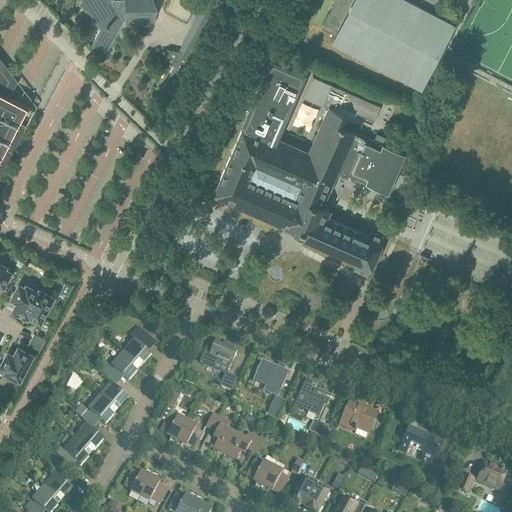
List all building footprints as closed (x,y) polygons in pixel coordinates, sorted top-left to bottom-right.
[(81,0),(79,3),(91,14),(100,27),(92,42),(107,50),(123,20),(126,20),(126,24),(152,24),(157,9),(153,0),(81,0)] [(212,0),(210,4),(221,11),(227,0),(212,0)] [(337,30),(331,41),(352,52),(421,88),(455,22),(433,11),(438,0),(335,0),(323,23),(337,30)] [(174,66),(162,89),(169,93),(176,97),(188,73),(221,11),(210,4),(177,67),(174,66)] [(0,175),(35,110),(9,96),(18,80),(0,56),(0,175)] [(270,60),(212,192),(228,199),(231,201),(282,223),(281,226),(294,231),(301,234),(301,236),(357,260),(354,267),(368,273),(383,238),(387,239),(390,232),(385,230),(382,237),(369,231),(367,235),(325,216),(328,208),(320,205),(321,202),(325,204),(333,185),(329,183),(335,170),(387,192),(391,182),(404,153),(387,145),(389,138),(377,133),(374,139),(357,132),(362,121),(355,117),(357,113),(343,106),(349,92),(332,84),(323,104),(328,106),(315,135),(308,151),(279,138),(276,145),(272,143),(279,126),(302,74),(270,60)] [(313,75),(303,97),(322,106),(323,104),(332,84),(331,84),(332,83),(313,75)] [(349,92),(343,106),(357,113),(374,121),(381,106),(349,92)] [(135,170),(143,155),(138,153),(130,167),(135,170)] [(428,257),(421,254),(418,262),(424,265),(428,257)] [(0,263),(0,283),(3,285),(10,272),(4,269),(5,266),(0,263)] [(12,298),(18,301),(14,310),(27,316),(28,315),(39,292),(27,286),(25,288),(19,285),(12,298)] [(40,290),(39,292),(28,315),(40,321),(53,297),(40,290)] [(130,337),(134,340),(123,353),(140,367),(151,355),(142,347),(147,342),(135,332),(130,337)] [(45,339),(34,333),(31,339),(42,345),(45,339)] [(42,345),(31,339),(28,345),(39,351),(42,345)] [(226,375),(221,388),(234,394),(239,381),(227,375),(237,351),(227,347),(228,345),(224,343),(223,345),(215,342),(212,349),(206,347),(199,364),(213,369),(215,365),(228,370),(226,375)] [(1,366),(7,369),(6,371),(19,378),(31,355),(18,348),(15,355),(9,352),(1,366)] [(111,366),(128,381),(140,367),(123,353),(111,366)] [(253,381),(265,386),(264,390),(279,397),(289,373),(261,361),(253,381)] [(115,372),(108,366),(105,369),(112,375),(115,372)] [(102,373),(109,379),(112,375),(105,369),(102,373)] [(71,378),(66,388),(76,392),(84,383),(74,373),(71,378)] [(316,385),(306,380),(294,408),(318,418),(323,406),(325,407),(328,401),(312,394),(316,385)] [(128,398),(112,384),(100,397),(116,411),(128,398)] [(172,411),(179,398),(173,395),(166,407),(172,411)] [(89,410),(105,424),(116,411),(100,397),(89,410)] [(277,422),(283,406),(274,402),(267,417),(277,422)] [(349,404),(341,423),(368,435),(377,414),(365,409),(364,411),(349,404)] [(87,412),(81,407),(79,409),(89,418),(91,415),(87,411),(87,412)] [(169,442),(175,445),(186,423),(177,418),(179,414),(172,411),(166,407),(160,420),(165,423),(161,432),(168,436),(167,437),(171,439),(169,442)] [(75,413),(80,419),(81,418),(85,422),(89,418),(79,409),(75,413)] [(212,416),(205,428),(211,431),(218,419),(212,416)] [(213,439),(217,441),(213,449),(225,455),(235,436),(226,430),(229,425),(218,419),(211,431),(216,434),(213,439)] [(86,426),(86,427),(81,422),(77,427),(82,432),(75,439),(92,453),(103,440),(86,426)] [(316,442),(313,442),(312,444),(319,448),(323,439),(325,436),(327,430),(329,427),(317,422),(312,434),(314,435),(316,442)] [(182,446),(186,448),(187,446),(194,449),(202,434),(195,430),(196,428),(186,423),(175,445),(180,449),(182,446)] [(409,429),(399,452),(405,455),(408,448),(424,455),(421,462),(430,466),(440,443),(409,429)] [(245,441),(235,436),(225,455),(237,461),(241,453),(244,455),(247,450),(253,453),(260,441),(248,435),(245,441)] [(75,439),(74,440),(72,438),(67,438),(64,442),(68,446),(64,452),(60,449),(56,453),(67,463),(72,458),(80,466),(92,453),(75,439)] [(258,456),(264,443),(260,441),(253,453),(258,456)] [(54,461),(46,454),(42,459),(50,466),(54,461)] [(266,458),(263,464),(263,463),(262,465),(255,462),(246,477),(254,481),(252,483),(256,485),(254,487),(260,491),(272,468),(275,463),(266,458)] [(296,476),(303,464),(297,461),(290,473),(296,476)] [(288,479),(281,475),(283,470),(282,466),(275,462),(275,463),(272,468),(260,491),(266,494),(267,491),(271,493),(272,491),(279,495),(288,479)] [(489,466),(485,464),(477,483),(504,495),(508,487),(500,483),(505,473),(496,469),(497,468),(489,464),(489,466)] [(56,474),(50,480),(45,475),(39,482),(44,487),(61,502),(72,489),(63,481),(67,477),(55,467),(52,471),(56,474)] [(124,488),(131,491),(130,493),(139,498),(151,475),(146,472),(144,476),(140,474),(140,475),(132,471),(124,488)] [(139,498),(149,503),(150,501),(157,505),(165,489),(159,485),(160,484),(156,481),(157,479),(151,475),(139,498)] [(305,477),(291,503),(299,507),(300,505),(305,508),(317,485),(318,483),(305,477)] [(467,495),(473,481),(464,477),(458,491),(467,495)] [(32,490),(38,495),(33,501),(46,511),(51,511),(61,502),(44,487),(39,482),(32,490)] [(317,485),(305,508),(308,510),(307,511),(308,511),(318,511),(328,494),(329,492),(317,485)] [(393,488),(392,491),(404,498),(408,492),(395,485),(394,487),(394,486),(393,488)] [(168,511),(170,511),(189,511),(196,499),(190,496),(189,499),(185,497),(184,499),(176,495),(168,511)] [(189,511),(209,511),(203,509),(204,507),(200,505),(202,502),(196,499),(189,511)] [(343,499),(336,511),(362,511),(366,505),(360,501),(357,506),(343,499)] [(108,508),(111,509),(116,511),(122,511),(124,508),(111,502),(108,508)]
